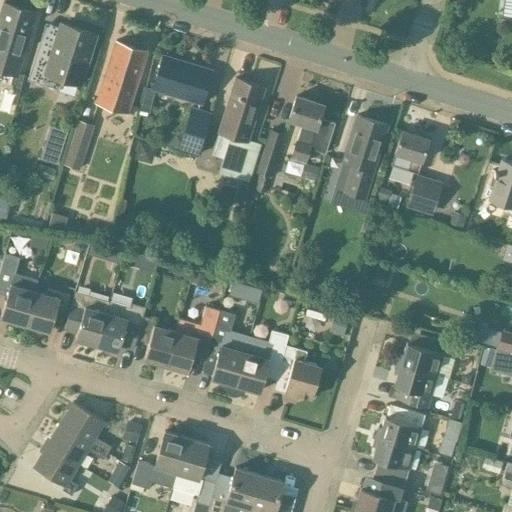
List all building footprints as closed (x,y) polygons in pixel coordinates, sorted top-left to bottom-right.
[(0,17),(0,71),(15,76),(34,14),(4,5),(0,17)] [(28,81),(57,91),(61,81),(78,86),(94,34),(62,24),(55,47),(39,42),(28,81)] [(97,102),(127,112),(146,50),(116,41),(97,102)] [(163,56),(152,89),(155,90),(201,104),(211,71),(163,56)] [(218,173),(249,182),(261,143),(248,139),(264,88),(235,78),(218,133),(229,136),(218,173)] [(150,113),(155,90),(146,88),(140,111),(150,113)] [(291,158),(305,162),(309,149),(324,154),(334,123),(319,119),(323,106),(296,97),(288,119),(301,124),(291,158)] [(197,155),(210,115),(191,109),(178,149),(197,155)] [(352,194),(364,197),(372,171),(387,126),(357,116),(343,161),(361,167),(352,194)] [(63,165),(80,170),(94,124),(78,119),(63,165)] [(254,188),(265,191),(285,132),(271,128),(256,173),(259,174),(254,188)] [(391,165),(418,174),(422,162),(429,139),(401,130),(391,165)] [(131,155),(150,161),(156,144),(137,138),(131,155)] [(45,143),(40,158),(57,164),(62,148),(45,143)] [(511,211),(510,217),(511,217),(511,163),(501,160),(497,172),(493,171),(492,175),(496,176),(488,200),(511,207),(511,211)] [(406,206),(433,214),(442,181),(415,173),(406,206)] [(374,204),(396,211),(401,196),(392,193),(393,190),(379,186),(374,204)] [(259,208),(255,234),(276,238),(280,212),(259,208)] [(2,318),(25,325),(35,290),(34,290),(37,279),(14,273),(19,257),(5,252),(0,268),(0,292),(8,295),(2,318)] [(25,325),(48,331),(55,305),(66,308),(70,294),(47,288),(46,293),(35,290),(25,325)] [(75,339),(97,346),(110,301),(74,290),(64,330),(77,334),(75,339)] [(133,349),(137,338),(140,324),(143,317),(145,306),(131,302),(130,307),(110,301),(97,346),(118,351),(120,346),(133,349)] [(206,359),(210,343),(220,309),(205,305),(200,324),(179,318),(175,331),(176,332),(167,365),(188,371),(192,355),(206,359)] [(235,385),(249,337),(230,331),(235,314),(220,309),(210,343),(220,345),(211,378),(235,385)] [(144,359),(167,365),(176,332),(175,331),(154,325),(155,320),(143,317),(140,324),(137,338),(149,342),(144,359)] [(498,347),(511,351),(511,333),(491,328),(486,346),(497,349),(498,347)] [(286,346),(287,344),(289,334),(271,329),(267,342),(249,337),(235,385),(259,391),(268,359),(281,363),(286,346)] [(445,342),(429,337),(426,349),(408,343),(404,355),(401,354),(399,363),(436,374),(445,342)] [(283,398),(296,402),(298,394),(311,398),(320,366),(304,361),(307,350),(287,344),(281,363),(276,380),(288,383),(283,398)] [(402,388),(399,399),(427,406),(436,374),(399,363),(396,374),(398,375),(395,386),(402,388)] [(450,417),(459,420),(464,402),(455,400),(450,417)] [(73,402),(60,424),(91,443),(93,440),(103,446),(97,455),(104,459),(112,446),(95,436),(105,421),(73,402)] [(377,438),(415,449),(421,426),(424,414),(391,404),(388,416),(387,416),(383,428),(380,427),(377,438)] [(439,451),(451,454),(460,421),(447,417),(439,451)] [(135,439),(139,424),(126,420),(122,435),(135,439)] [(60,424),(46,446),(77,465),(88,449),(97,455),(103,446),(93,440),(91,443),(60,424)] [(188,437),(165,431),(155,466),(177,472),(188,437)] [(188,437),(177,472),(173,487),(197,495),(196,499),(209,503),(211,495),(215,484),(198,479),(209,444),(188,437)] [(396,479),(405,481),(415,449),(377,438),(374,447),(377,448),(374,460),(400,467),(396,479)] [(62,490),(71,495),(78,484),(69,479),(77,465),(46,446),(33,468),(64,487),(62,490)] [(132,483),(144,487),(151,463),(138,460),(132,483)] [(511,462),(507,461),(500,484),(511,487),(511,462)] [(259,474),(236,467),(227,500),(211,495),(209,503),(206,511),(235,511),(238,503),(250,506),(259,474)] [(290,511),(292,507),(277,503),(284,481),(259,474),(250,506),(251,507),(248,511),(290,511)] [(439,493),(443,479),(430,475),(425,489),(439,493)] [(356,510),(363,511),(402,511),(406,501),(399,499),(403,486),(380,479),(376,492),(362,488),(356,510)]
